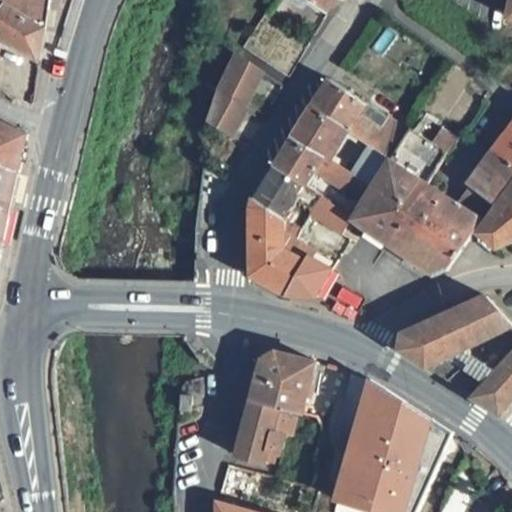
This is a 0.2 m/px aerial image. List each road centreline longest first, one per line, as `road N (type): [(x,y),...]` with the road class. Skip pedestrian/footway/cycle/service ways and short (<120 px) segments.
road 1 (residential): [(368,0),(236,191),(225,314)]
road 2 (primary): [(103,0),(57,156),(23,315)]
road 3 (secondary): [(225,314),(23,315)]
road 4 (unclassified): [(243,317),(200,511)]
road 5 (primary): [(23,315),(40,511)]
road 6 (secondary): [(509,449),(352,347)]
road 7 (unclassified): [(511,277),(449,297),(352,347)]
